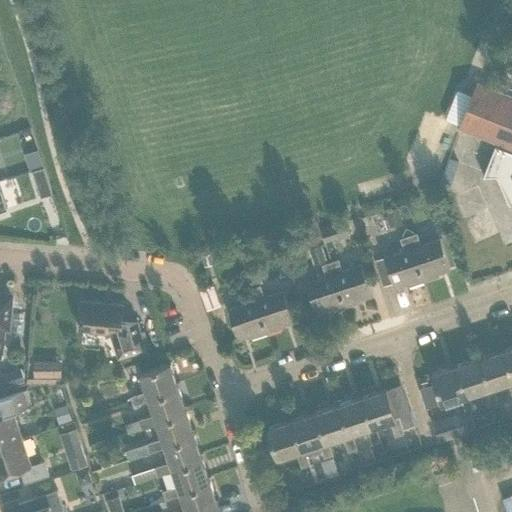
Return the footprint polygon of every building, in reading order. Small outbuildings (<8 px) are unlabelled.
[(511,77),(511,64),(507,62),(503,73),(511,77)] [(511,95),(477,81),(458,129),(511,149),(511,95)] [(483,176),(496,175),(509,205),(511,204),(511,151),(496,145),(483,176)] [(44,167),(32,170),(41,197),(53,193),(44,167)] [(398,211),(386,215),(390,227),(402,223),(398,211)] [(446,216),(434,220),(439,234),(451,230),(446,216)] [(345,221),(320,228),(324,242),(349,235),(345,221)] [(438,272),(450,268),(440,238),(421,245),(417,233),(408,236),(423,281),(439,276),(438,272)] [(385,257),(395,287),(407,283),(408,286),(423,281),(408,236),(400,239),(404,250),(385,257)] [(322,245),(309,249),(314,265),(327,261),(322,245)] [(211,253),(202,256),(205,267),(214,264),(211,253)] [(360,298),(372,294),(362,264),(342,271),(338,259),(330,262),(345,307),(361,302),(360,298)] [(306,283),(316,313),(328,309),(330,312),(345,307),(330,262),(322,264),(326,276),(306,283)] [(259,271),(247,275),(251,287),(263,283),(259,271)] [(215,286),(200,292),(207,311),(221,306),(215,286)] [(260,286),(252,288),(267,333),(283,328),(281,324),(294,320),(284,290),(264,297),(260,286)] [(248,302),(228,309),(238,339),(250,335),(251,338),(267,333),(252,288),(245,290),(244,290),(248,302)] [(3,327),(8,327),(11,295),(0,294),(0,354),(3,327)] [(137,322),(122,320),(123,305),(81,301),(79,329),(111,332),(118,357),(146,349),(137,322)] [(511,347),(511,348),(503,350),(511,374),(511,376),(511,347)] [(503,350),(480,358),(490,388),(493,387),(508,382),(511,392),(511,394),(511,376),(511,374),(503,350)] [(480,358),(456,366),(466,396),(469,395),(484,390),(489,405),(498,402),(493,387),(490,388),(480,358)] [(48,360),(34,361),(34,377),(48,377),(48,360)] [(178,387),(170,363),(140,373),(147,392),(131,397),(134,406),(150,401),(148,397),(178,387)] [(456,366),(432,374),(442,404),(461,397),(465,412),(466,413),(471,411),(474,410),(469,395),(466,396),(456,366)] [(20,368),(0,374),(0,387),(24,380),(20,368)] [(158,424),(156,421),(186,411),(178,387),(148,397),(150,401),(154,415),(125,425),(128,434),(142,429),(158,424)] [(35,405),(30,389),(0,398),(0,401),(4,414),(0,415),(0,445),(24,438),(15,411),(35,405)] [(387,389),(363,397),(372,426),(376,425),(390,420),(396,436),(404,433),(403,429),(414,425),(406,400),(392,405),(387,389)] [(363,397),(339,404),(349,434),(352,433),(367,428),(372,444),(381,441),(376,425),(372,426),(363,397)] [(58,423),(71,419),(64,399),(52,403),(58,423)] [(498,403),(489,406),(494,421),(503,418),(498,403)] [(339,404),(316,412),(325,442),(328,441),(342,437),(347,452),(357,449),(352,433),(349,434),(339,404)] [(129,460),(165,448),(164,444),(194,434),(186,411),(156,421),(158,424),(162,439),(126,451),(129,460)] [(465,412),(438,420),(444,439),(476,429),(471,411),(466,413),(465,412)] [(316,412),(292,420),(302,450),(305,449),(320,444),(325,459),(329,474),(338,471),(328,441),(325,442),(316,412)] [(292,420),(268,428),(277,458),(296,452),(302,467),(310,464),(305,449),(302,450),(292,420)] [(173,471),(172,468),(202,458),(194,434),(164,444),(165,448),(170,463),(132,475),(135,484),(173,471)] [(0,475),(20,469),(25,484),(51,476),(46,461),(32,465),(24,438),(0,445),(0,475)] [(85,454),(68,459),(72,470),(88,465),(85,454)] [(142,508),(166,500),(181,495),(180,492),(210,482),(202,458),(172,468),(173,471),(178,486),(139,499),(142,508)] [(343,461),(336,463),(340,474),(347,472),(343,461)] [(88,469),(76,473),(80,486),(92,481),(88,469)] [(310,471),(292,477),(296,488),(314,482),(310,471)] [(181,495),(186,510),(178,511),(198,511),(218,506),(210,482),(180,492),(181,495)] [(63,511),(57,491),(35,498),(38,510),(31,511),(63,511)] [(119,496),(106,500),(109,511),(123,511),(124,511),(119,496)]
